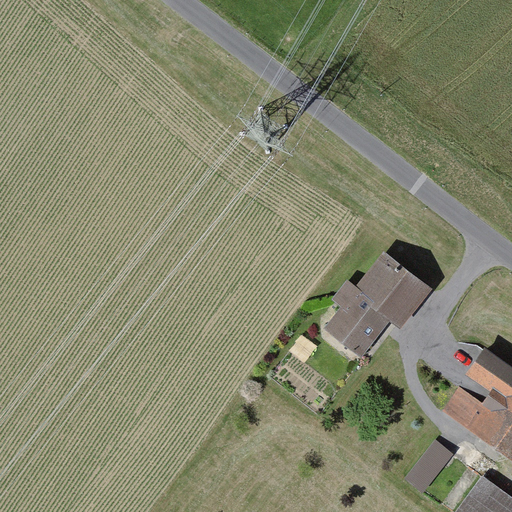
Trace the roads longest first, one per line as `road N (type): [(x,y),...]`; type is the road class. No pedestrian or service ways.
road 1 (unclassified): [(511,265),(157,0)]
road 2 (unknown): [(489,249),(400,344)]
